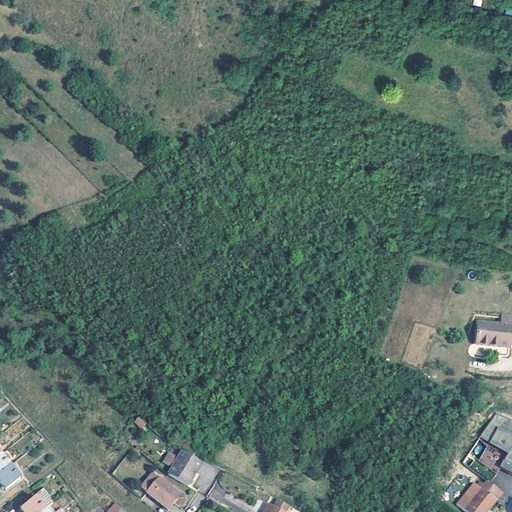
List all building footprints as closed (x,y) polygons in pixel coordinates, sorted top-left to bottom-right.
[(509,324),(476,322),(475,344),(493,346),(493,343),(507,344),(509,324)] [(511,423),(494,414),(478,437),(505,455),(500,465),(511,471),(511,423)] [(142,428),(147,422),(138,416),(134,423),(142,428)] [(505,455),(478,437),(476,439),(484,450),(474,467),(488,477),(484,483),(487,485),(488,486),(496,471),(510,479),(511,474),(511,471),(500,465),(505,455)] [(168,451),(162,462),(170,466),(176,455),(168,451)] [(203,462),(183,451),(169,475),(189,486),(195,476),(203,462)] [(1,455),(0,455),(0,475),(10,467),(1,455)] [(10,467),(0,475),(0,484),(5,491),(20,479),(10,467)] [(154,474),(142,489),(149,494),(161,479),(154,474)] [(182,496),(161,479),(149,494),(172,511),(182,496)] [(479,489),(474,485),(455,506),(461,511),(479,489)] [(488,486),(487,485),(482,491),(479,489),(461,511),(462,511),(484,511),(499,494),(488,486)] [(21,511),(42,511),(45,511),(50,506),(52,504),(43,493),(20,510),(21,511)] [(277,500),(273,507),(281,511),(286,511),(289,507),(277,500)]
